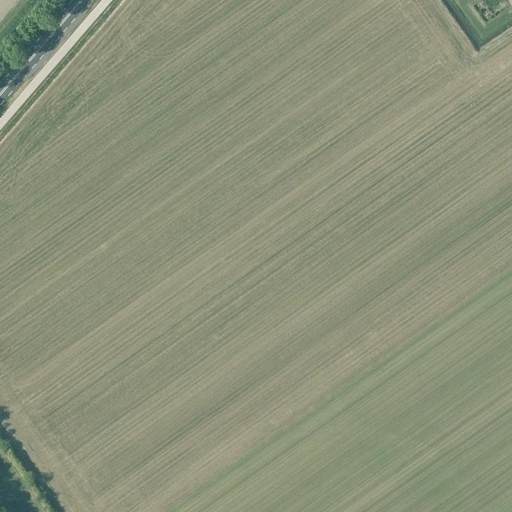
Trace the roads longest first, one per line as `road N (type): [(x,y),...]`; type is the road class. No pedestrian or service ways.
road 1 (unclassified): [(0,122),(105,0)]
road 2 (primary): [(0,95),(82,0)]
